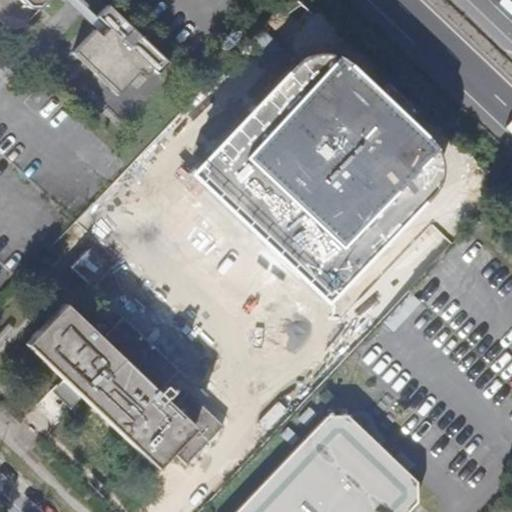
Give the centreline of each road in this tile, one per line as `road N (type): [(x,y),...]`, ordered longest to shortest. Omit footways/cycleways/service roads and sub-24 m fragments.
road 1 (unknown): [(390,335),(511,446)]
road 2 (unknown): [(465,510),(347,400)]
road 3 (trunk): [(395,0),(511,109)]
